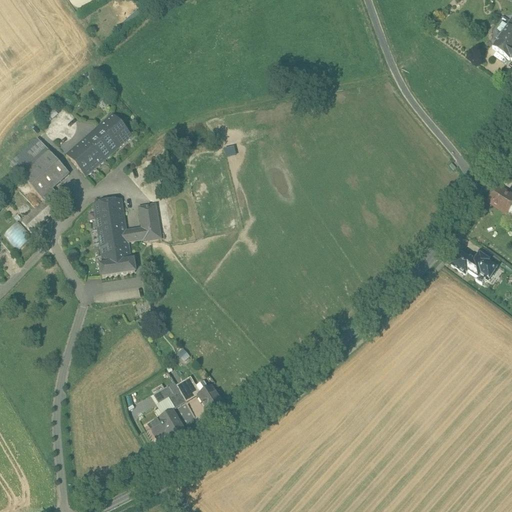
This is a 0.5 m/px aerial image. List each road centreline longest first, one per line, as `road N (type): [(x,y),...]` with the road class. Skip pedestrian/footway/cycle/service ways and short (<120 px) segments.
road 1 (tertiary): [(96,511),(219,444),(303,377),(418,270),(481,183)]
road 2 (residential): [(481,183),(407,98),(367,0)]
